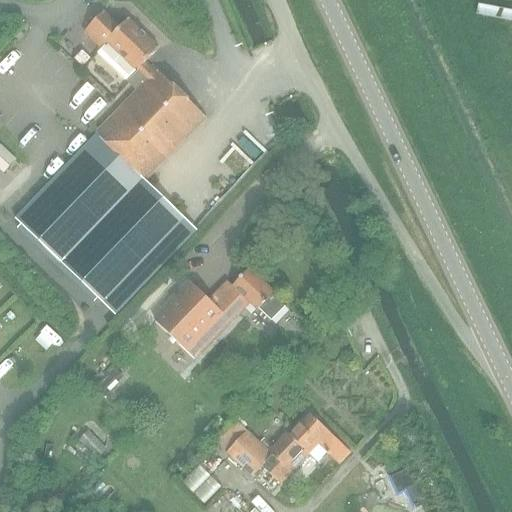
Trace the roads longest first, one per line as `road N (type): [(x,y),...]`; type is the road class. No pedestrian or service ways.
road 1 (secondary): [(511,394),(463,333),(337,131),(283,20)]
road 2 (secondary): [(511,389),(326,0)]
